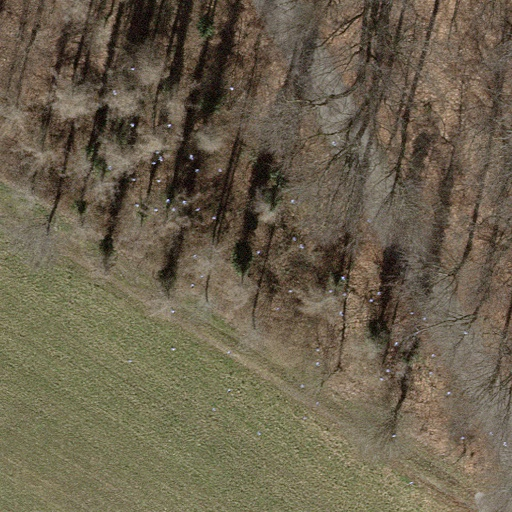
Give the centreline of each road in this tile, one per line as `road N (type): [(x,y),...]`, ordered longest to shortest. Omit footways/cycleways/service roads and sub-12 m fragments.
road 1 (track): [(0,205),(122,266),(483,511)]
road 2 (residential): [(282,0),(511,425)]
